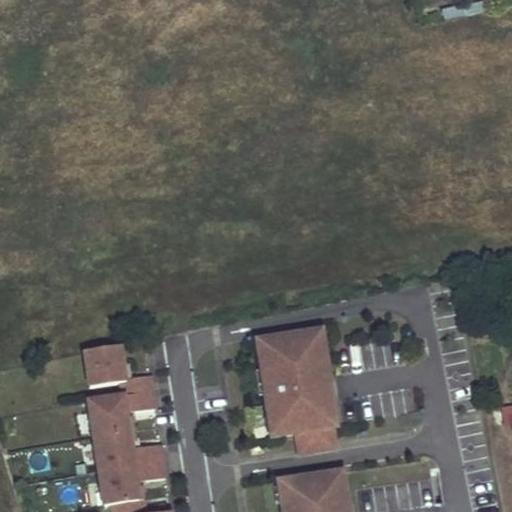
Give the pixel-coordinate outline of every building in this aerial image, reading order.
[(482,5),(476,6),(478,16),(484,15),(482,5)] [(476,6),(438,14),(440,24),(478,16),(476,6)] [(322,364),(326,363),(329,363),(324,330),(301,333),(301,335),(303,343),(318,341),(322,364)] [(256,342),(261,372),(265,371),(269,395),(271,405),(266,406),(268,420),(277,418),(279,437),(296,434),(298,448),(334,442),(332,429),(336,428),(331,396),(326,397),(324,383),(329,382),(326,363),(322,364),(318,341),(303,343),(301,335),(256,342)] [(145,511),(144,503),(140,503),(138,485),(145,484),(166,480),(161,447),(140,450),(133,452),(127,413),(134,412),(155,409),(150,378),(131,381),(125,382),(123,365),(120,348),(84,354),(90,388),(118,384),(121,400),(88,405),(104,508),(112,507),(112,511),(145,511)] [(123,365),(125,382),(131,381),(129,365),(123,365)] [(269,395),(265,371),(261,372),(254,373),(258,396),(269,395)] [(511,407),(502,410),(505,430),(511,428),(511,407)] [(127,413),(133,452),(140,450),(138,438),(134,439),(132,423),(136,422),(134,412),(127,413)] [(279,437),(277,418),(268,420),(265,420),(268,439),(279,437)] [(334,442),(298,448),(299,455),(335,450),(334,442)] [(278,483),(279,488),(284,487),(287,503),(281,504),(282,511),(342,511),(342,507),(348,506),(343,473),(278,483)] [(144,503),(145,511),(149,511),(145,484),(138,485),(140,503),(144,503)] [(287,503),(284,487),(279,488),(273,489),(276,505),(281,504),(287,503)]
